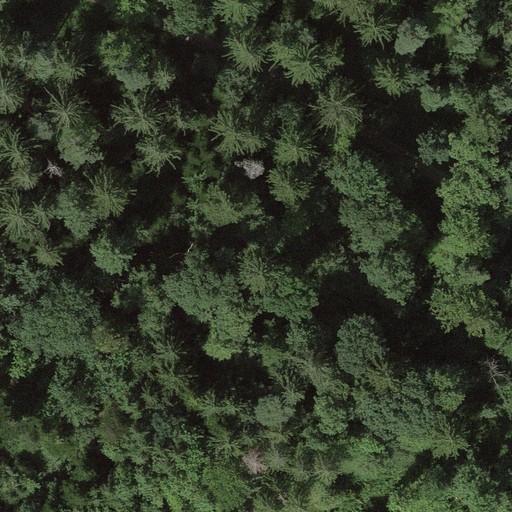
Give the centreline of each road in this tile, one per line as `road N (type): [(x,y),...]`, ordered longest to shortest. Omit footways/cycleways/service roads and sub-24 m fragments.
road 1 (track): [(174,511),(103,365),(81,268),(103,188),(235,63)]
road 2 (track): [(105,0),(422,152),(511,207)]
